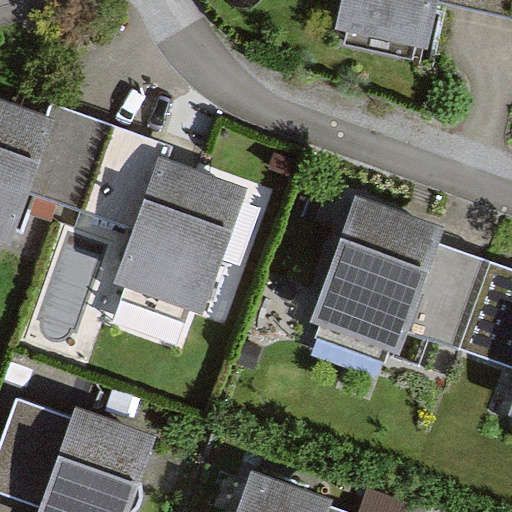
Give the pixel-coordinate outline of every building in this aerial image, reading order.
[(429,0),(337,0),(330,35),(418,53),(429,0)] [(44,119),(0,102),(0,229),(2,231),(44,119)] [(238,191),(156,158),(107,280),(189,313),(238,191)] [(447,234),(356,202),(311,330),(402,362),(447,234)] [(511,423),(511,393),(503,421),(511,423)] [(129,511),(155,441),(77,413),(41,511),(129,511)] [(331,511),(333,505),(251,476),(237,511),(331,511)]
